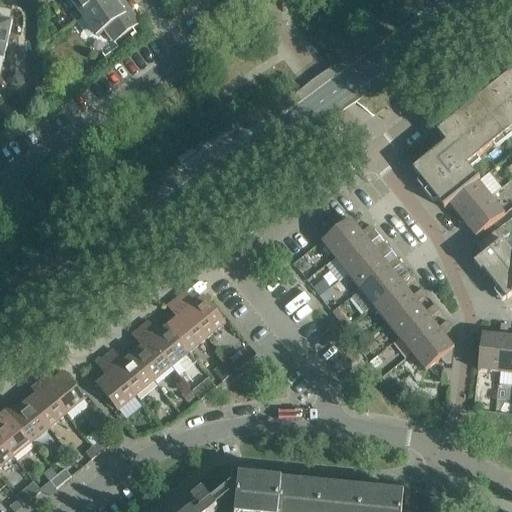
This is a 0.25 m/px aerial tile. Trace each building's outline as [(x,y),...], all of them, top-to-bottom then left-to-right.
[(69,0),(82,16),(104,0),(69,0)] [(122,0),(104,0),(82,16),(97,37),(105,31),(114,43),(140,24),(122,0)] [(0,58),(4,59),(13,21),(0,18),(0,58)] [(511,73),(477,102),(505,137),(511,130),(511,73)] [(208,101),(200,89),(190,95),(198,107),(208,101)] [(477,102),(438,133),(447,144),(448,143),(467,167),(468,167),(505,137),(477,102)] [(450,206),(479,183),(480,182),(479,180),(468,167),(467,167),(448,143),(447,144),(413,171),(444,208),(443,209),(445,210),(450,206)] [(450,206),(463,222),(491,199),(479,183),(450,206)] [(491,199),(463,222),(476,238),(505,215),(491,199)] [(322,243),(336,260),(373,230),(371,226),(362,234),(350,220),(322,243)] [(336,260),(348,276),(386,246),(384,242),(374,250),(366,240),(376,232),(373,230),(336,260)] [(477,263),(490,280),(511,262),(511,253),(503,242),(495,233),(477,247),(484,257),(477,263)] [(348,276),(361,292),(399,261),(396,258),(387,266),(379,256),(388,248),(386,246),(348,276)] [(361,292),(374,308),(412,277),(409,274),(400,282),(392,272),(401,264),(399,261),(361,292)] [(511,298),(511,262),(490,280),(507,301),(511,298)] [(311,286),(321,298),(332,289),(322,276),(311,286)] [(374,308),(387,324),(425,293),(422,290),(413,298),(405,288),(414,280),(412,277),(374,308)] [(387,324),(400,339),(437,309),(435,306),(425,314),(417,304),(427,296),(425,293),(387,324)] [(184,294),(177,300),(208,339),(226,324),(204,298),(194,306),(184,294)] [(177,320),(168,327),(190,354),(208,339),(177,300),(167,308),(177,320)] [(400,339),(412,355),(450,325),(448,322),(438,329),(430,319),(440,312),(437,309),(400,339)] [(149,323),(141,330),(172,368),(190,354),(168,327),(159,335),(149,323)] [(450,325),(412,355),(426,372),(442,359),(454,349),(443,335),(452,328),(450,325)] [(478,372),(500,374),(504,338),(507,338),(509,326),(501,325),(500,337),(482,335),(478,372)] [(142,349),(133,356),(154,383),(172,368),(141,330),(132,336),(142,349)] [(500,374),(511,375),(511,338),(507,338),(504,338),(500,374)] [(454,349),(442,359),(446,365),(452,366),(454,349)] [(114,352),(105,359),(136,397),(154,383),(133,356),(124,364),(114,352)] [(229,362),(237,372),(249,362),(241,352),(229,362)] [(136,397),(105,359),(97,365),(107,377),(97,386),(118,412),(136,397)] [(442,382),(450,383),(452,371),(444,370),(442,382)] [(49,377),(41,383),(67,415),(85,400),(64,374),(53,382),(49,377)] [(192,393),(200,402),(216,389),(215,387),(208,380),(192,393)] [(37,396),(28,403),(50,429),(67,415),(41,383),(32,390),(37,396)] [(511,402),(497,400),(495,414),(511,416),(511,402)] [(14,405),(6,412),(32,444),(50,429),(28,403),(18,411),(14,405)] [(0,423),(1,425),(0,425),(0,441),(14,458),(32,444),(6,412),(0,416),(0,423)] [(0,469),(14,458),(0,441),(0,469)] [(100,441),(93,447),(100,455),(107,449),(100,441)] [(100,455),(93,447),(85,453),(92,462),(100,455)] [(65,470),(57,476),(64,484),(72,478),(65,470)] [(64,484),(57,476),(50,482),(56,490),(64,484)] [(236,511),(402,511),(405,494),(240,478),(236,511)] [(16,497),(24,507),(41,493),(33,484),(24,491),(16,497)] [(192,511),(216,511),(218,511),(203,492),(187,505),(193,511),(192,511)]
